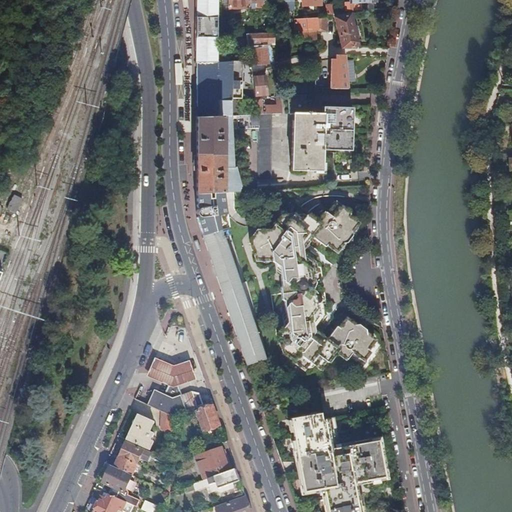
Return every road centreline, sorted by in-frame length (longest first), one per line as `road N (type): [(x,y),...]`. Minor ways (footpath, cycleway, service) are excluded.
road 1 (residential): [(412,0),(392,88),(379,228),(430,511)]
road 2 (track): [(511,381),(485,143),(511,46)]
road 3 (primary): [(132,0),(148,106),(144,297)]
road 4 (primary): [(197,282),(174,204),(164,0)]
road 5 (primary): [(279,511),(197,282)]
road 6 (primary): [(144,297),(120,372),(55,511)]
